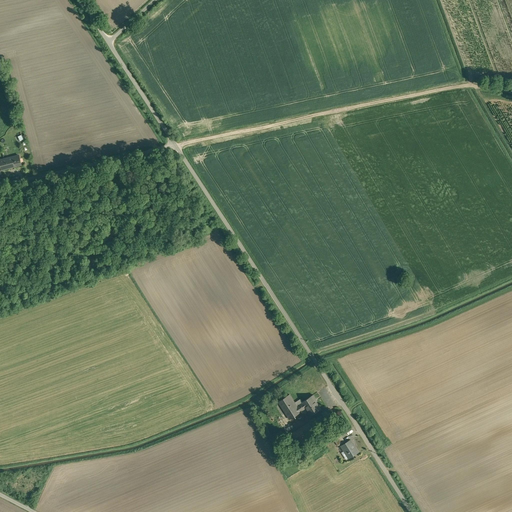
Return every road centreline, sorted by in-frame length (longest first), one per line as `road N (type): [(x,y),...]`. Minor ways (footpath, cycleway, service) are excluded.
road 1 (unclassified): [(174,146),(411,511)]
road 2 (track): [(174,146),(450,87),(511,92)]
road 3 (unclassified): [(0,185),(174,146)]
road 4 (unclassified): [(108,44),(174,146)]
